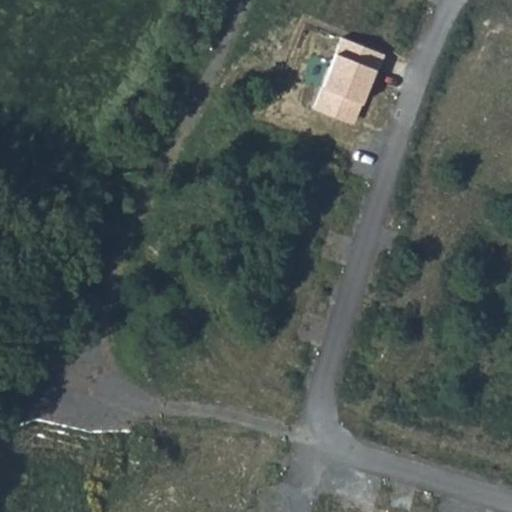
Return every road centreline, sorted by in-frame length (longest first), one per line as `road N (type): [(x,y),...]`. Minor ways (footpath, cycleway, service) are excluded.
road 1 (residential): [(451,0),(419,51),(307,438)]
road 2 (track): [(0,369),(69,287),(138,229),(190,141),(199,78)]
road 3 (track): [(0,393),(224,412),(307,438)]
road 4 (residential): [(307,438),(511,504)]
